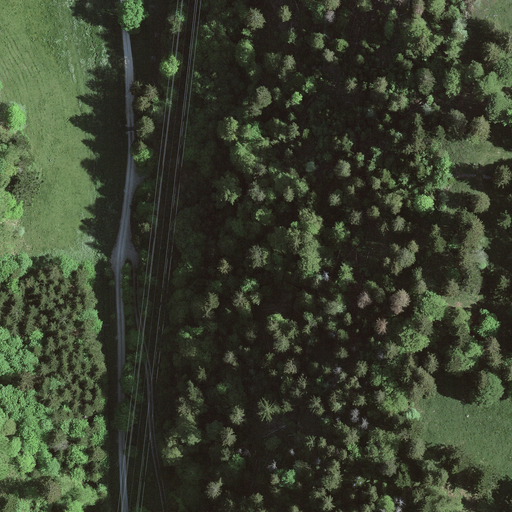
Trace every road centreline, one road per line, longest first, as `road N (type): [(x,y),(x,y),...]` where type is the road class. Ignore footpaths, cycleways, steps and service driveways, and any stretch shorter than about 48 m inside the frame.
road 1 (track): [(129,511),(122,280),(134,143),(125,0)]
road 2 (track): [(126,235),(165,511)]
